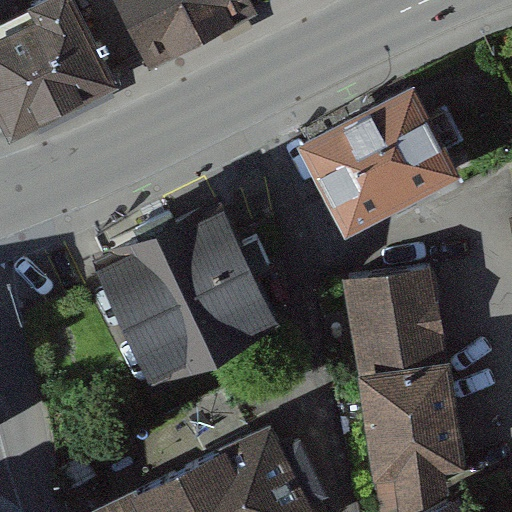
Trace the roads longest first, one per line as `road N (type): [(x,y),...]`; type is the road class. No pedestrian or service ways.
road 1 (tertiary): [(0,199),(432,0)]
road 2 (residential): [(46,511),(0,321)]
